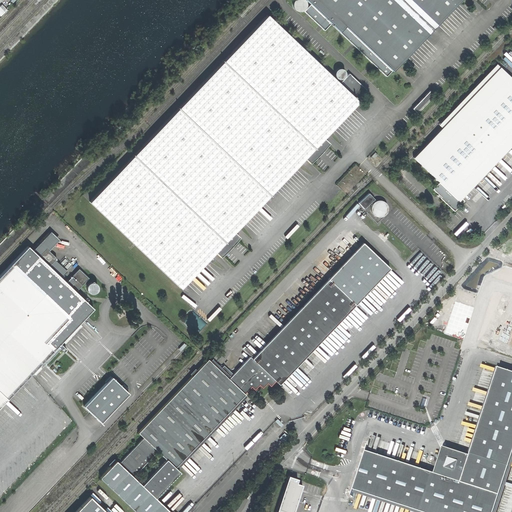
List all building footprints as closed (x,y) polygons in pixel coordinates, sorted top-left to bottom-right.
[(295,10),(299,10),(302,9),(304,6),(304,2),(302,0),(291,0),(290,2),(290,5),(292,8),(295,10)] [(329,23),(384,76),(400,59),(448,9),(456,0),(304,0),(308,3),(302,10),(322,30),(329,23)] [(89,202),(180,288),(202,265),(214,252),(219,256),(238,237),(234,232),(247,218),(292,170),(303,158),(308,162),(327,142),(323,138),(336,124),(358,101),(266,15),(89,202)] [(470,189),(511,144),(511,79),(496,64),(439,124),(440,125),(428,137),(430,140),(413,157),(439,182),(433,189),(439,194),(438,195),(454,211),(464,200),(461,198),(470,189)] [(338,79),(342,77),(344,74),(344,70),(342,68),(339,67),(335,67),(333,70),(332,73),(333,76),(335,78),(338,79)] [(357,98),(364,89),(347,73),(339,81),(357,98)] [(430,90),(413,108),(417,113),(435,94),(430,90)] [(371,202),(373,204),(372,206),(371,208),(371,211),(373,213),(375,215),(378,216),(381,216),(384,215),(386,212),(387,209),(387,207),(386,204),(384,202),(381,200),(376,201),(369,192),(358,202),(364,209),(371,202)] [(0,412),(3,412),(2,406),(9,406),(7,400),(14,400),(13,394),(20,394),(19,388),(26,388),(25,381),(31,381),(31,376),(42,364),(45,363),(58,376),(73,361),(60,350),(60,346),(66,346),(65,339),(71,339),(71,334),(78,333),(77,327),(83,327),(83,320),(94,309),(71,287),(78,281),(73,276),(66,283),(62,278),(68,271),(46,250),(57,239),(50,233),(33,251),(30,248),(28,246),(0,276),(0,412)] [(392,269),(366,244),(252,360),(275,380),(282,385),(392,269)] [(238,360),(245,353),(240,349),(233,355),(238,360)] [(253,390),(258,386),(262,388),(266,384),(269,386),(275,380),(252,360),(249,357),(227,381),(226,380),(231,374),(224,366),(221,369),(214,363),(221,356),(220,354),(218,353),(208,363),(207,361),(196,372),(194,370),(190,375),(191,377),(136,434),(139,436),(143,439),(119,465),(113,460),(108,465),(110,467),(100,478),(134,511),(167,511),(155,499),(179,474),(176,471),(202,444),(246,399),(243,396),(250,388),(253,390)] [(354,490),(421,511),(494,511),(511,458),(511,372),(499,368),(469,455),(451,450),(450,448),(448,447),(446,446),(443,447),(441,449),(440,451),(441,454),(435,474),(367,452),(354,490)] [(84,406),(101,423),(130,393),(112,376),(84,406)] [(280,427),(283,425),(276,419),(274,422),(280,427)]
